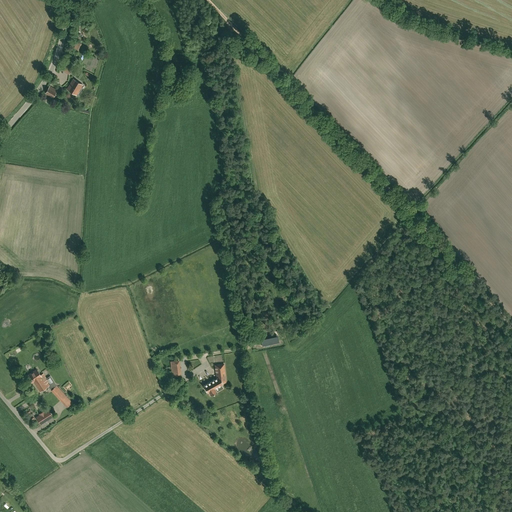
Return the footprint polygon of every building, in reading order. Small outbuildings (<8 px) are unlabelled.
[(70,84),(68,89),(75,93),(78,88),(80,88),(82,84),(75,79),(71,85),(70,84)] [(45,93),(52,98),(57,90),(50,86),(45,93)] [(280,346),(279,339),(262,342),(263,349),(280,346)] [(182,377),(181,361),(176,361),(176,360),(170,361),(171,367),(174,366),(175,377),(182,377)] [(209,392),(211,395),(217,392),(215,388),(223,384),(222,382),(225,381),(224,364),(215,365),(217,378),(204,385),(207,392),(209,392)] [(50,384),(45,377),(43,373),(40,375),(37,369),(27,376),(31,383),(34,381),(40,391),(50,384)] [(52,391),(69,409),(74,404),(57,386),(52,391)] [(38,392),(36,388),(30,392),(32,396),(38,392)] [(41,424),(52,416),(48,410),(44,412),(43,411),(39,414),(40,415),(36,417),(41,424)]
